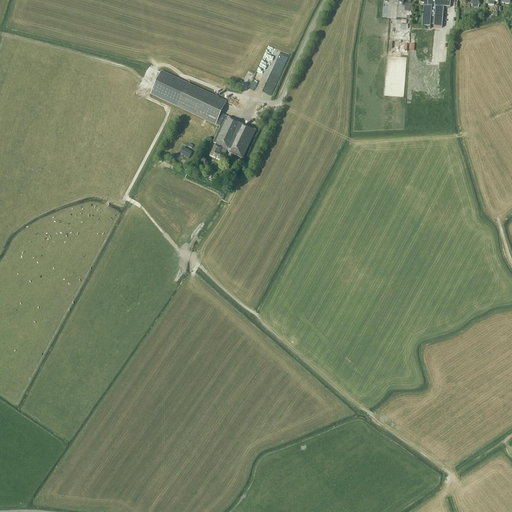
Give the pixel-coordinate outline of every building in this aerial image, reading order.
[(433,28),(442,28),(444,7),(450,7),(450,0),(420,0),(420,3),(424,3),(423,6),(421,27),(428,27),(428,29),(430,29),(430,25),(434,25),(433,28)] [(401,24),(400,39),(410,40),(411,25),(401,24)] [(418,30),(410,29),(410,40),(418,41),(418,30)] [(243,159),(256,131),(221,114),(226,103),(161,72),(150,94),(215,125),(216,125),(220,127),(213,143),(216,144),(215,145),(210,156),(222,162),(226,151),(243,159)] [(193,153),(184,148),(180,154),(189,159),(193,153)]
